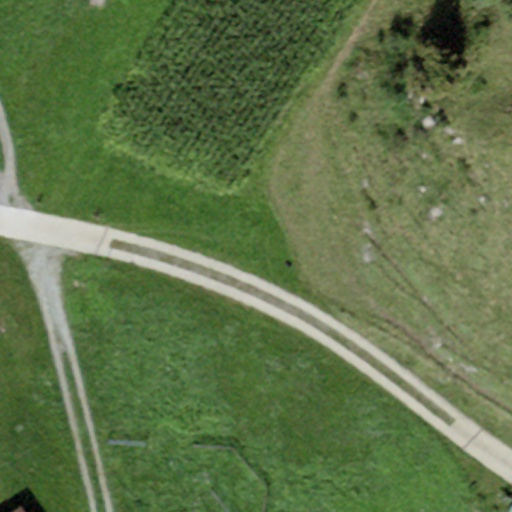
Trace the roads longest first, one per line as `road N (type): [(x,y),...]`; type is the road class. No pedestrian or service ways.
road 1 (track): [(16,225),(250,288),(387,374),(511,467)]
road 2 (track): [(16,225),(40,258),(100,511)]
